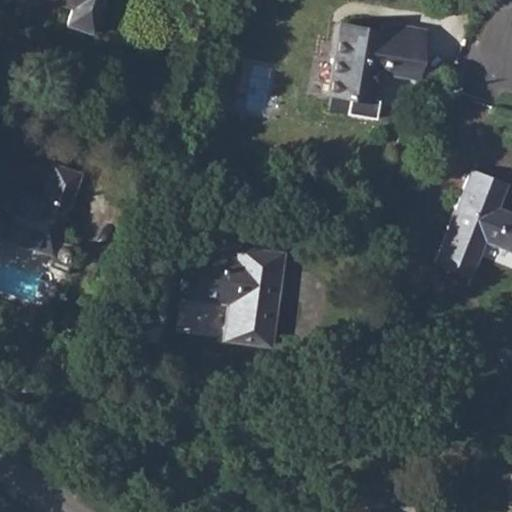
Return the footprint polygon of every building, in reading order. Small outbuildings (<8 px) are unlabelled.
[(44,0),(71,10),(66,27),(89,35),(100,0),(44,0)] [(338,24),(326,94),(368,101),(373,70),(414,76),(420,30),(379,23),(377,31),(338,24)] [(0,234),(50,252),(55,238),(78,172),(50,163),(39,195),(0,182),(0,234)] [(465,170),(429,262),(465,276),(479,239),(508,251),(509,248),(511,249),(511,215),(483,204),(492,181),(465,170)] [(186,250),(181,295),(227,302),(223,336),(266,342),(278,255),(234,248),(232,257),(186,250)]
